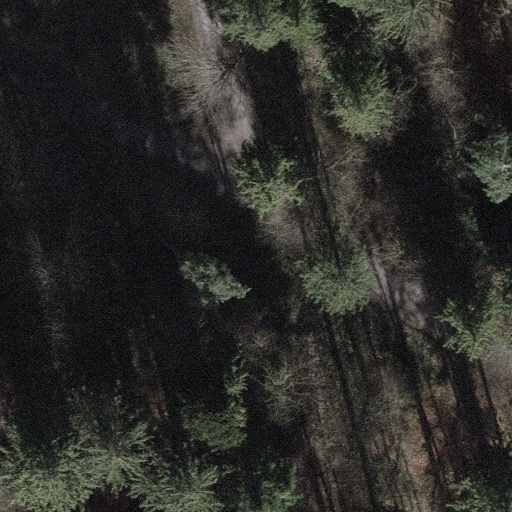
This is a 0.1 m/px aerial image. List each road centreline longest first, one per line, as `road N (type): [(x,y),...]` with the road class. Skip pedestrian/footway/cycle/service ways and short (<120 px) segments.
road 1 (track): [(511,344),(257,189)]
road 2 (track): [(257,189),(0,70)]
road 3 (track): [(257,189),(206,0)]
